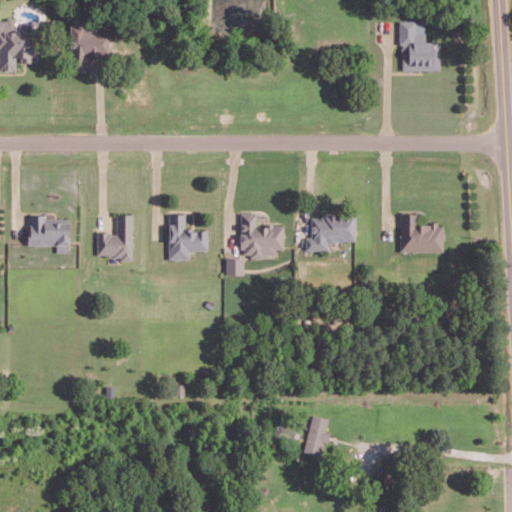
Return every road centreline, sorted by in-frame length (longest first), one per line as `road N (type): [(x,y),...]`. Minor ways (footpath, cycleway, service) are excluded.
road 1 (residential): [(508,139),(0,141)]
road 2 (tertiary): [(498,0),(511,243)]
